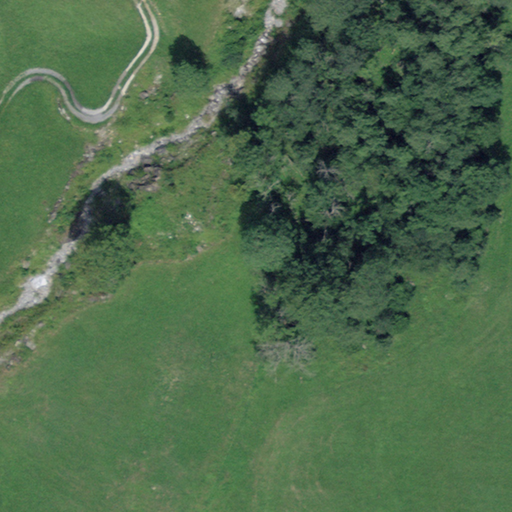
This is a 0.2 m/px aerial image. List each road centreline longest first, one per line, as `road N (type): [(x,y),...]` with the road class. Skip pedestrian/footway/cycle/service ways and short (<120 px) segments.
road 1 (track): [(0,113),(21,81),(49,74),(74,109),(100,118),(150,47),(151,19),(139,0)]
road 2 (track): [(132,511),(0,421)]
